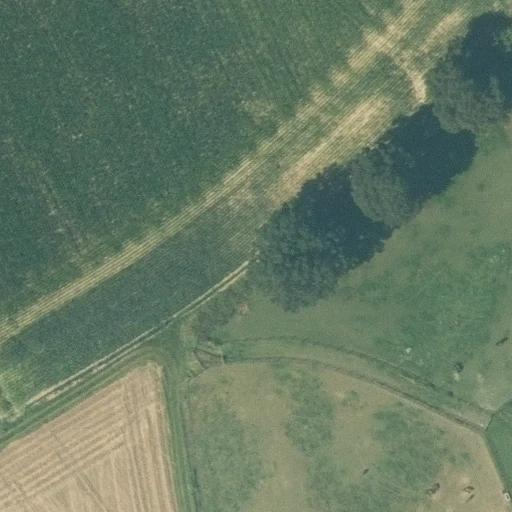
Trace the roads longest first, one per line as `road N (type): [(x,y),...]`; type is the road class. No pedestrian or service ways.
road 1 (track): [(0,449),(169,347),(191,511)]
road 2 (track): [(169,347),(272,339),(339,345),(511,418)]
